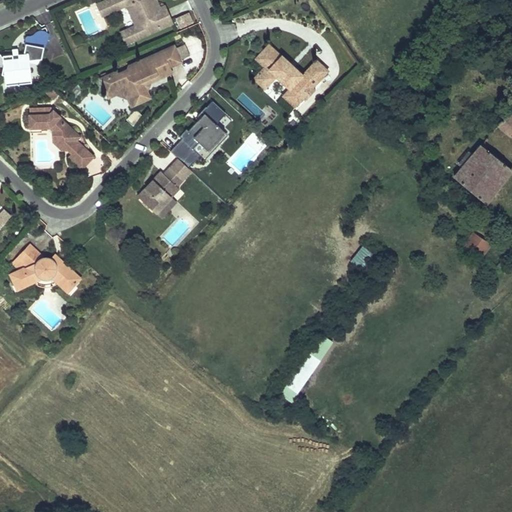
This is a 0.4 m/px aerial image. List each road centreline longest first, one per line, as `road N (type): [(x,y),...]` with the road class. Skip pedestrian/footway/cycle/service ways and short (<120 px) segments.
road 1 (residential): [(0,167),(45,209),(64,215),(86,205),(213,66),(216,39),(199,0)]
road 2 (unknown): [(213,34),(285,22),(330,55)]
